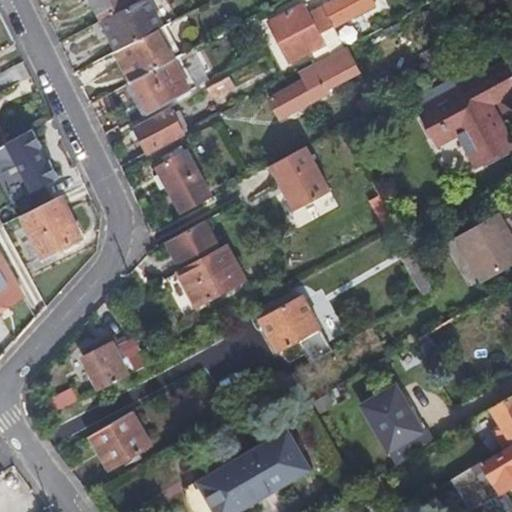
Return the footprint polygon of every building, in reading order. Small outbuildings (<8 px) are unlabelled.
[(92,0),(102,20),(140,0),(92,0)] [(149,0),(140,0),(102,20),(118,50),(160,28),(164,26),(149,0)] [(305,2),(269,21),(291,63),(313,51),(319,61),(345,47),(334,27),(376,5),(373,0),(335,0),(324,6),(313,12),(311,13),(305,2)] [(321,1),(310,6),(313,12),(324,6),(321,1)] [(118,50),(116,51),(132,81),(175,59),(176,58),(160,28),(118,50)] [(422,53),(434,75),(460,61),(448,39),(422,53)] [(319,61),(300,71),(303,78),(269,97),(281,119),(331,92),(330,90),(362,72),(348,46),(345,47),(319,61)] [(175,59),(132,81),(148,112),(191,90),(175,59)] [(511,95),(511,74),(505,61),(478,75),(494,105),(511,95)] [(230,75),(207,88),(213,99),(236,86),(230,75)] [(511,138),(494,105),(478,75),(458,86),(420,107),(440,146),(459,136),(475,166),(511,146),(511,138)] [(453,77),(415,97),(420,107),(458,86),(453,77)] [(373,94),(358,102),(364,114),(379,106),(373,94)] [(135,127),(148,152),(190,130),(188,127),(183,129),(174,113),(172,108),(135,127)] [(189,126),(181,109),(174,113),(183,129),(188,127),(189,126)] [(0,173),(19,164),(32,190),(59,176),(50,159),(47,160),(40,147),(43,146),(34,128),(0,146),(0,173)] [(186,151),(183,145),(170,152),(174,158),(158,167),(183,212),(212,196),(187,150),(186,151)] [(295,210),(331,191),(307,145),(271,164),(295,210)] [(62,195),(21,215),(43,258),(83,238),(62,195)] [(511,204),(452,239),(477,282),(511,262),(511,246),(505,235),(511,231),(511,204)] [(399,227),(386,205),(375,211),(388,233),(399,227)] [(197,306),(246,279),(228,244),(221,248),(205,220),(167,241),(182,268),(178,271),(197,306)] [(410,246),(399,227),(388,233),(386,234),(397,254),(400,252),(410,246)] [(434,289),(410,246),(400,252),(425,295),(434,289)] [(0,308),(25,295),(0,250),(0,308)] [(441,272),(432,257),(424,262),(432,277),(441,272)] [(321,328),(303,295),(261,317),(280,351),(321,328)] [(83,356),(100,390),(150,365),(132,333),(118,340),(116,337),(113,336),(93,346),(95,350),(83,356)] [(423,431),(397,385),(363,405),(390,450),(423,431)] [(72,388),(48,400),(54,412),(78,400),(72,388)] [(505,447),(511,442),(511,395),(507,399),(506,398),(491,408),(502,425),(494,430),(505,447)] [(152,445),(132,411),(91,435),(101,452),(111,469),(152,445)] [(237,511),(312,469),(288,428),(198,481),(216,511),(237,511)] [(473,509),(511,486),(511,447),(483,464),(481,461),(454,478),(473,509)] [(380,475),(364,484),(372,498),(388,488),(380,475)]
